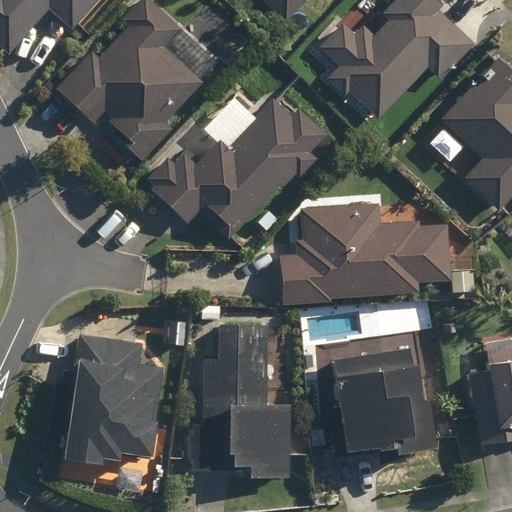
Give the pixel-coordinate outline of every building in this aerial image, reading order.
[(39,17),(47,7),(70,28),(95,0),(0,0),(0,45),(7,52),(39,17)] [(161,120),(199,79),(163,46),(181,26),(152,0),(139,0),(123,18),(128,23),(98,57),(91,51),(61,84),(95,115),(103,107),(121,123),(114,130),(143,156),(169,127),(161,120)] [(273,0),(290,16),(305,0),(273,0)] [(353,87),(382,114),(430,63),(444,76),(477,41),(441,7),(446,2),(443,0),(397,0),(389,10),(395,15),(377,34),(366,24),(358,33),(346,21),(325,44),(344,62),(332,74),(349,90),(353,87)] [(511,70),(504,63),(444,120),(486,163),(468,180),(499,212),(511,199),(511,70)] [(234,234),(331,131),(304,106),(297,115),(277,96),(230,147),(221,139),(196,165),(184,153),(174,164),(167,158),(150,176),(193,216),(205,206),(234,234)] [(325,293),(418,289),(417,279),(453,277),(450,224),(422,225),(422,219),(382,221),(381,203),(307,206),(308,238),(300,239),(301,254),(285,254),(287,302),(326,300),(325,293)] [(286,476),(288,403),(263,403),(266,323),(238,322),(238,321),(216,321),(215,356),(202,356),(201,423),(189,423),(188,469),(233,471),(234,462),(246,462),(246,474),(286,476)] [(456,330),(455,321),(441,323),(442,331),(456,330)] [(154,458),(165,366),(141,363),(143,343),(75,336),(71,371),(61,370),(60,383),(56,383),(52,426),(73,428),(70,457),(106,461),(106,453),(124,455),(124,448),(134,449),(134,455),(154,458)] [(410,343),(331,355),(338,404),(326,406),(331,436),(329,437),(332,454),(348,451),(347,446),(374,442),(374,443),(392,441),(393,449),(431,444),(424,395),(420,395),(420,391),(417,392),(410,343)] [(480,372),(490,440),(511,437),(511,364),(495,367),(495,369),(480,372)]
